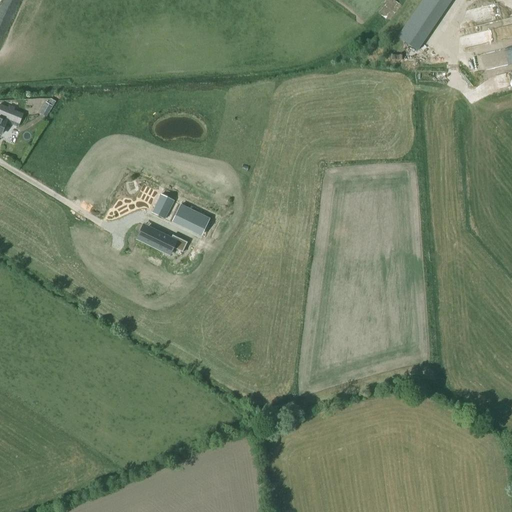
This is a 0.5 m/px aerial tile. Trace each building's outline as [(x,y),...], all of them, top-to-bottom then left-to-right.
[(499,3),(490,4),(493,16),(502,14),(499,3)] [(412,39),(416,34),(404,24),(400,29),(412,39)] [(384,59),(398,59),(399,44),(385,44),(384,59)] [(46,118),(56,102),(51,99),(48,104),(46,103),(39,114),(46,118)] [(18,126),(23,115),(13,111),(14,109),(9,107),(8,109),(0,105),(0,135),(6,121),(18,126)] [(143,198),(146,194),(128,181),(118,195),(139,210),(144,202),(147,204),(149,203),(143,198)] [(159,199),(152,213),(165,219),(173,202),(160,195),(159,199)] [(182,230),(190,203),(177,199),(169,227),(182,230)] [(202,216),(195,212),(186,229),(194,233),(202,216)] [(187,243),(176,238),(175,241),(170,239),(149,229),(143,242),(169,255),(172,248),(182,253),(187,243)]
